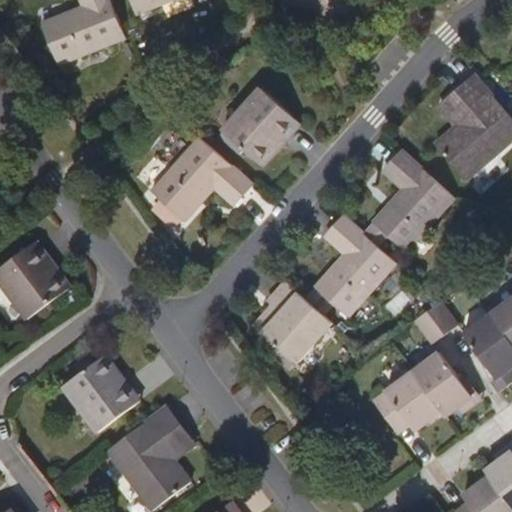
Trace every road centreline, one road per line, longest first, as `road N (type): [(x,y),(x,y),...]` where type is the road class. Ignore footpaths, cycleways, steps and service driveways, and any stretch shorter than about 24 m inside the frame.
road 1 (residential): [(170,340),(451,35),(505,0)]
road 2 (residential): [(135,292),(0,113)]
road 3 (residential): [(300,511),(170,340)]
road 4 (residential): [(0,394),(135,292)]
road 5 (residential): [(383,511),(511,416)]
